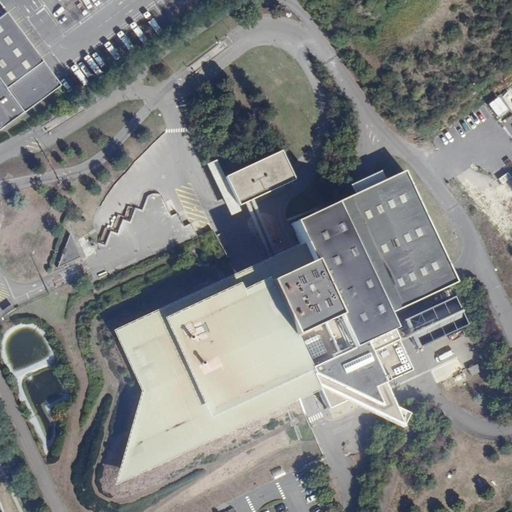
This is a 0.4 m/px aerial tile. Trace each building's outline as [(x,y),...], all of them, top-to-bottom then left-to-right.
[(74,23),(87,16),(77,0),(70,0),(63,4),(74,23)] [(7,10),(0,15),(0,134),(63,87),(7,10)] [(511,110),(511,88),(501,95),(511,110)] [(488,103),(496,118),(504,114),(496,99),(488,103)] [(227,165),(215,171),(243,226),(260,218),(258,209),(296,193),(291,182),(300,177),(291,154),(233,179),(227,165)] [(316,256),(124,334),(150,395),(127,465),(321,374),(340,427),(366,416),(413,435),(398,395),(466,369),(459,351),(483,343),(462,294),(469,291),(417,173),(303,222),(316,256)] [(500,185),(510,179),(506,173),(497,179),(500,185)] [(129,207),(124,218),(129,221),(134,209),(129,207)] [(105,243),(110,231),(104,229),(100,241),(105,243)] [(59,267),(79,257),(70,238),(60,244),(66,254),(55,260),(59,267)] [(124,270),(138,264),(136,259),(122,264),(124,270)] [(119,266),(106,272),(109,278),(122,272),(119,266)] [(468,367),(469,375),(480,373),(478,365),(468,367)] [(272,470),(273,478),(283,476),(281,468),(272,470)]
